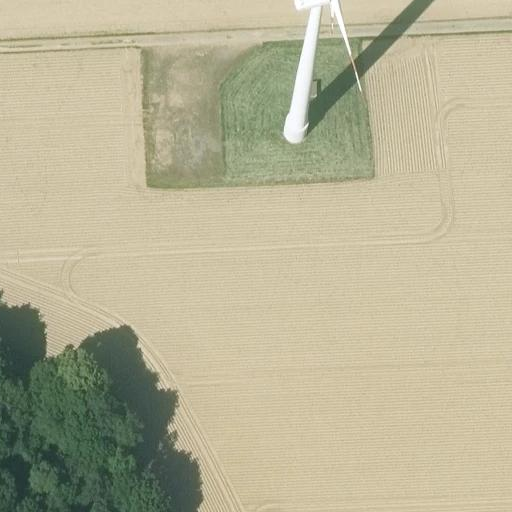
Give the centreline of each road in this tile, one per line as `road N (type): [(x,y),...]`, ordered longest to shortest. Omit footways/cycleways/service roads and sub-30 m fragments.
road 1 (track): [(511,25),(0,49)]
road 2 (track): [(0,353),(84,382),(154,511)]
